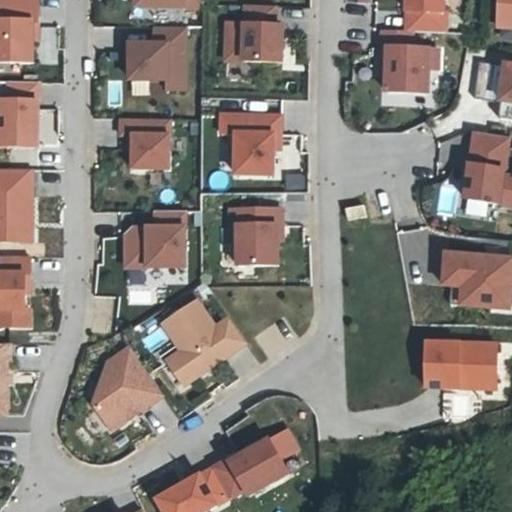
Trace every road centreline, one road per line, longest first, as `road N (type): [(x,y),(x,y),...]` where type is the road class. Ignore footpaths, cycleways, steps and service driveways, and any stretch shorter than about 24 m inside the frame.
road 1 (residential): [(327,162),(331,331),(322,344),(123,473),(78,483),(59,476),(42,425),(80,320),(79,0)]
road 2 (residential): [(331,0),(327,162)]
